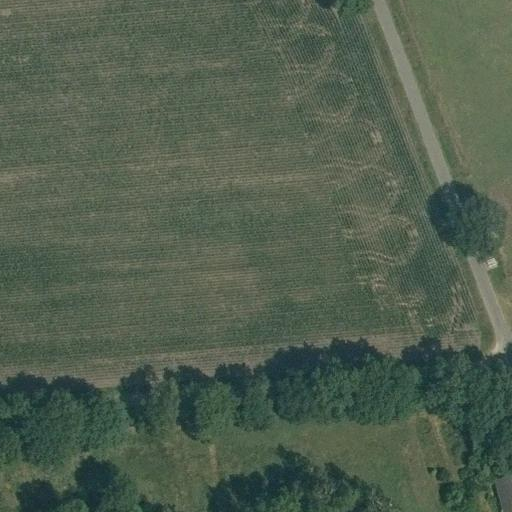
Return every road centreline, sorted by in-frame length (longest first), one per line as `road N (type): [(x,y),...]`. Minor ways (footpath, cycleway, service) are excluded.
road 1 (unclassified): [(0,411),(510,359)]
road 2 (unclassified): [(510,359),(376,0)]
